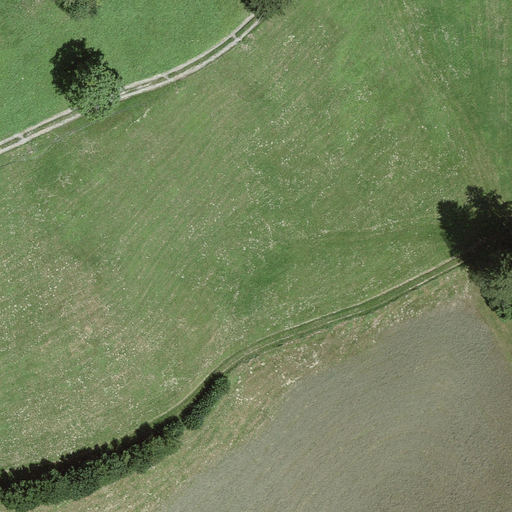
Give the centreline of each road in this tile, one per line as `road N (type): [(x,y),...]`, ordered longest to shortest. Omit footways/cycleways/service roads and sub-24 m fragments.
road 1 (track): [(0,467),(59,459),(109,437),(270,340),(380,302),(511,239)]
road 2 (track): [(279,0),(220,56),(0,162)]
